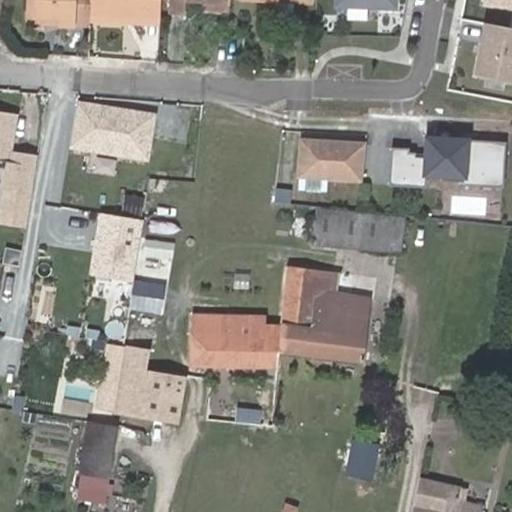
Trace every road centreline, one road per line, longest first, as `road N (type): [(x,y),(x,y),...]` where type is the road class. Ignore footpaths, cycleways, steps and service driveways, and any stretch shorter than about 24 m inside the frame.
road 1 (residential): [(0,72),(302,90)]
road 2 (residential): [(436,0),(414,82),(396,90),(302,90)]
